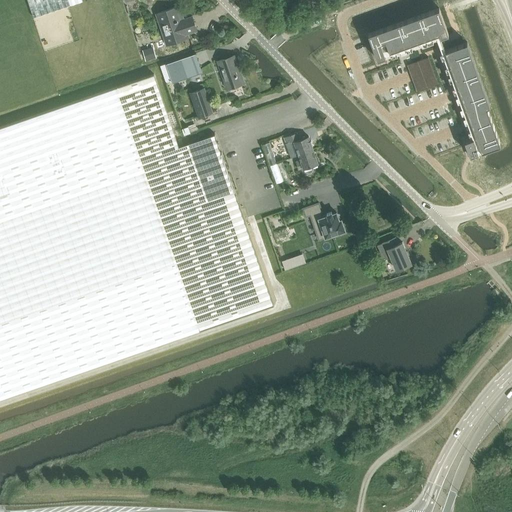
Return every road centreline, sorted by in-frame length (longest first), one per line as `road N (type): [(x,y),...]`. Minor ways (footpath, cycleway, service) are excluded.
road 1 (track): [(359,511),(373,467),(439,418),(511,329)]
road 2 (unclassified): [(441,222),(325,106)]
road 3 (residential): [(474,205),(364,90)]
road 4 (unclassified): [(325,106),(222,0)]
road 5 (secondary): [(448,511),(472,447),(511,390)]
road 6 (secondary): [(511,372),(438,475)]
road 7 (residential): [(364,90),(341,18),(382,0)]
